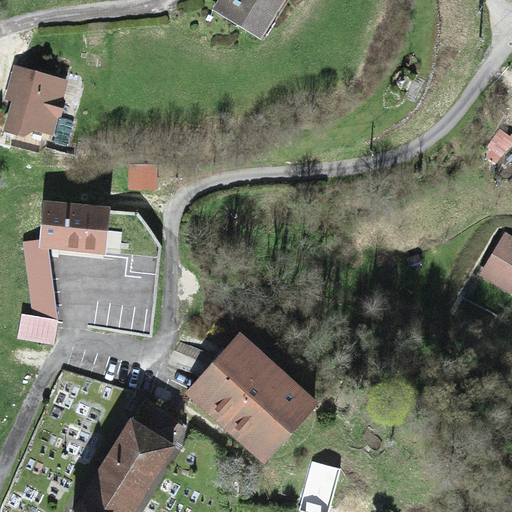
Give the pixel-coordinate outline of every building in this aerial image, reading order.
[(282,0),(219,0),(211,14),(236,29),(242,19),(262,31),(282,0)] [(76,88),(27,73),(19,104),(25,105),(18,135),(34,139),(40,136),(40,132),(61,138),(66,122),(70,121),(73,107),(72,103),(76,88)] [(511,139),(501,127),(478,149),(493,165),(511,148),(511,139)] [(167,168),(142,166),(141,191),(165,193),(167,168)] [(45,248),(47,248),(106,255),(111,212),(49,205),(45,246),(45,248)] [(57,323),(47,248),(45,248),(45,246),(29,244),(39,320),(57,323)] [(511,249),(508,247),(491,274),(511,287),(511,249)] [(54,342),(57,323),(39,320),(28,319),(25,336),(44,340),(54,342)] [(266,460),(316,404),(242,338),(230,351),(213,370),(192,393),(194,395),(266,460)] [(143,511),(183,451),(180,449),(181,447),(175,443),(185,429),(159,413),(149,429),(142,425),(84,511),(143,511)] [(334,511),(347,470),(308,459),(292,511),(334,511)]
